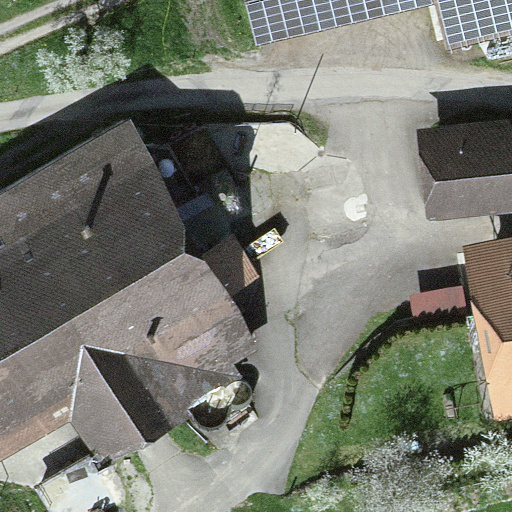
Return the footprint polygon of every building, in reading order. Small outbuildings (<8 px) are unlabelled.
[(511,0),(246,0),(256,41),(434,0),(445,48),(511,33),(511,0)] [(509,115),(419,124),(428,217),(511,208),(511,122),(510,123),(509,115)] [(0,422),(63,388),(102,459),(189,413),(189,412),(191,406),(195,401),(200,398),(205,397),(217,388),(218,385),(222,380),(228,378),(232,377),(220,355),(245,341),(218,290),(249,273),(230,238),(199,255),(142,150),(0,226),(0,422)] [(511,417),(511,231),(461,241),(474,313),(463,315),(470,353),(481,351),(494,421),(511,417)] [(453,285),(408,292),(414,327),(458,320),(453,285)] [(45,511),(113,511),(92,465),(36,495),(45,511)]
